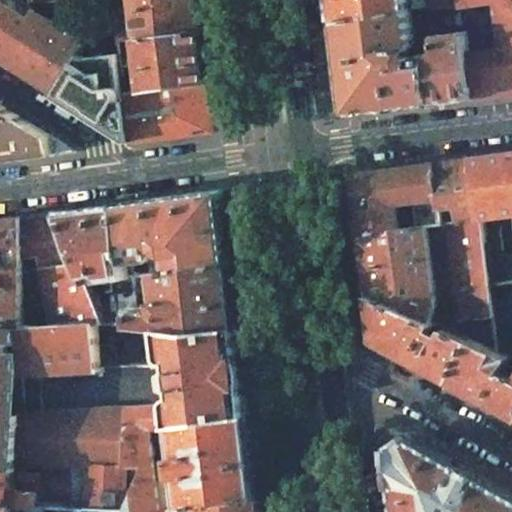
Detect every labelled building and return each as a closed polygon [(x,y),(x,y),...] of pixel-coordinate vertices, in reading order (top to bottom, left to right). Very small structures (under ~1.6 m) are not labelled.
[(34,11),(16,0),(0,0),(0,59),(54,93),(84,44),(86,41),(50,19),(56,9),(67,23),(78,22),(80,32),(89,31),(90,35),(117,32),(115,12),(113,0),(59,0),(33,3),(34,8),(34,11)] [(16,0),(34,11),(34,8),(33,3),(32,0),(16,0)] [(135,0),(136,5),(131,5),(131,10),(115,12),(117,32),(118,40),(140,37),(205,30),(200,0),(135,0)] [(335,0),(338,20),(414,11),(436,8),(434,0),(335,0)] [(434,0),(436,8),(439,8),(464,5),(463,0),(434,0)] [(511,0),(463,0),(464,5),(466,16),(479,14),(478,3),(499,0),(500,0),(502,8),(498,8),(499,13),(502,13),(505,33),(511,32),(511,0)] [(464,5),(439,8),(440,21),(442,34),(441,36),(441,42),(434,43),(435,53),(430,53),(437,103),(477,98),(471,53),(466,16),(464,5)] [(414,11),(338,20),(350,113),(351,113),(437,103),(430,53),(421,54),(417,57),(413,50),(418,46),(415,24),(440,21),(439,8),(436,8),(414,11)] [(205,30),(140,37),(142,53),(126,55),(126,50),(119,51),(122,64),(122,68),(143,65),(144,75),(123,77),(125,93),(126,92),(146,90),(211,83),(205,30)] [(123,77),(122,68),(122,64),(119,51),(118,40),(117,32),(90,35),(86,41),(84,44),(54,93),(133,142),(126,92),(125,93),(123,77)] [(511,32),(505,33),(507,48),(471,53),(477,98),(511,92),(511,32)] [(211,83),(146,90),(126,92),(133,142),(133,143),(217,132),(211,83)] [(4,105),(0,106),(0,160),(60,152),(75,151),(75,150),(53,136),(4,105)] [(511,153),(476,158),(484,216),(511,212),(511,153)] [(440,163),(445,209),(447,223),(451,222),(463,221),(484,218),(484,216),(476,158),(440,163)] [(440,163),(358,173),(365,234),(405,229),(402,209),(406,209),(406,204),(402,204),(401,199),(417,197),(418,202),(422,226),(430,225),(447,223),(445,209),(440,163)] [(224,191),(120,205),(126,266),(127,278),(132,277),(153,274),(168,272),(233,262),(224,191)] [(126,266),(120,205),(63,212),(88,276),(106,322),(134,326),(132,310),(136,310),(136,309),(135,302),(132,277),(127,278),(126,266)] [(63,212),(27,217),(26,257),(32,257),(32,274),(41,272),(45,271),(46,277),(41,278),(32,280),(32,291),(48,288),(56,325),(98,323),(106,322),(88,276),(63,212)] [(27,217),(0,220),(0,325),(26,326),(26,257),(27,217)] [(447,223),(430,225),(433,255),(454,253),(465,337),(473,340),(502,353),(492,282),(484,218),(463,221),(451,222),(447,223)] [(405,229),(365,234),(373,295),(433,322),(439,303),(439,302),(443,301),(443,296),(438,297),(433,255),(430,225),(422,226),(405,229)] [(182,334),(241,327),(233,262),(168,272),(153,274),(132,277),(135,302),(136,309),(136,310),(132,310),(134,326),(165,331),(182,334)] [(433,322),(373,295),(379,340),(453,381),(473,340),(465,337),(448,329),(441,343),(435,340),(438,335),(433,333),(437,324),(433,322)] [(27,375),(105,372),(98,323),(56,325),(41,326),(26,326),(0,325),(0,415),(8,415),(10,380),(8,380),(9,376),(9,374),(27,375)] [(182,334),(165,331),(168,354),(169,358),(171,360),(173,362),(177,363),(178,373),(172,374),(173,382),(179,381),(181,397),(177,399),(176,400),(175,401),(174,405),(176,421),(173,422),(174,428),(177,428),(252,414),(241,327),(182,334)] [(511,358),(502,353),(473,340),(453,381),(511,413),(511,358)] [(170,406),(131,409),(128,466),(129,466),(147,467),(131,508),(129,511),(166,511),(171,511),(183,509),(178,474),(177,462),(157,464),(153,431),(163,431),(163,430),(172,406),(170,406)] [(34,463),(92,465),(128,466),(131,409),(8,415),(0,415),(0,470),(17,472),(19,472),(19,462),(20,446),(33,446),(34,463)] [(174,428),(173,428),(177,462),(178,474),(183,509),(190,508),(201,507),(262,498),(256,453),(252,414),(177,428),(174,428)] [(392,447),(400,511),(511,511),(511,493),(408,436),(392,447)] [(17,472),(0,470),(0,504),(18,505),(40,507),(90,510),(120,511),(129,511),(131,508),(129,466),(128,466),(92,465),(34,463),(19,462),(19,472),(17,472)] [(201,507),(190,508),(190,511),(263,511),(262,498),(201,507)]
